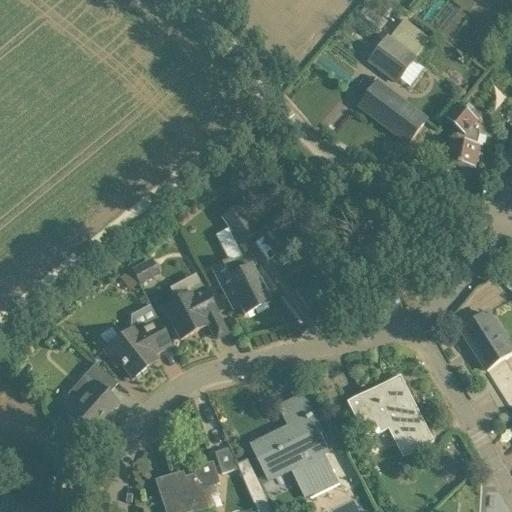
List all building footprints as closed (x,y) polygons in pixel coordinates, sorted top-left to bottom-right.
[(388,37),(369,63),(398,85),(430,40),(405,20),(391,39),(388,37)] [(428,119),(379,82),(360,107),(393,133),(396,129),(411,140),(408,144),(409,145),(428,119)] [(443,143),(450,155),(448,165),(476,170),(480,147),(478,146),(480,135),(475,128),(477,126),(476,124),(481,119),(468,105),(466,108),(460,103),(447,117),(450,120),(448,122),(456,134),(443,143)] [(238,207),(222,219),(240,244),(257,233),(238,207)] [(210,267),(230,306),(237,303),(244,316),(269,303),(251,268),(256,266),(249,253),(232,262),(230,258),(210,267)] [(131,269),(139,285),(159,275),(151,259),(131,269)] [(131,289),(138,284),(131,275),(124,281),(131,289)] [(161,306),(180,341),(207,326),(206,323),(218,317),(201,286),(189,292),(188,291),(161,306)] [(462,332),(477,356),(511,411),(511,372),(505,361),(511,356),(511,351),(489,315),(462,332)] [(152,356),(170,346),(155,318),(132,330),(130,327),(101,349),(115,366),(119,364),(132,380),(156,361),(152,356)] [(64,414),(88,435),(105,416),(107,417),(118,405),(108,395),(117,385),(94,365),(85,375),(92,382),(64,414)] [(366,438),(388,427),(403,458),(434,443),(403,381),(385,390),(383,386),(349,404),(366,438)] [(289,426),(251,444),(270,484),(305,466),(318,495),(339,484),(326,455),(332,452),(314,413),(289,426)] [(247,442),(284,425),(281,419),(244,435),(247,442)] [(229,449),(217,453),(223,474),(238,470),(229,449)] [(273,511),(248,460),(238,465),(259,511),(273,511)] [(218,484),(220,483),(214,464),(195,470),(196,476),(186,479),(184,473),(157,482),(166,511),(200,511),(215,507),(212,498),(221,495),(218,484)] [(23,511),(58,511),(58,510),(57,510),(59,495),(45,493),(43,508),(29,506),(27,511),(24,511),(23,511)]
